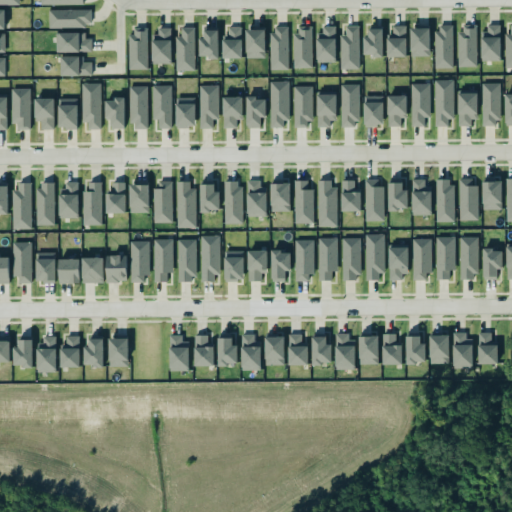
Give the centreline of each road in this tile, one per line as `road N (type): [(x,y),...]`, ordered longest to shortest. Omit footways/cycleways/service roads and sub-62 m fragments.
road 1 (residential): [(511,305),(0,310)]
road 2 (residential): [(0,156),(511,151)]
road 3 (residential): [(325,0),(121,0)]
